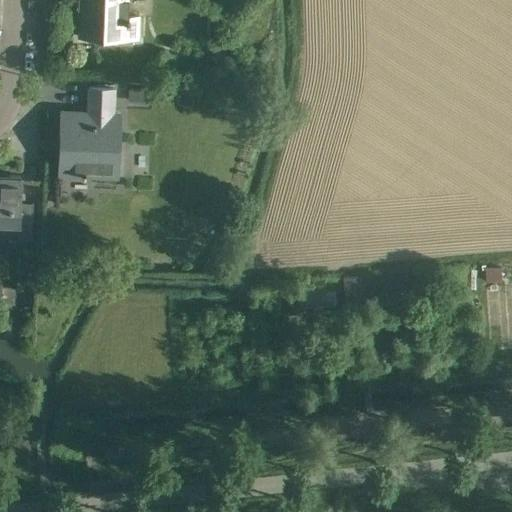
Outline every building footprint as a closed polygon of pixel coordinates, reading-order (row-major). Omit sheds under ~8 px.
[(78,0),(77,35),(139,37),(139,16),(126,16),(126,0),(78,0)] [(85,112),(61,111),(58,182),(61,183),(62,174),(116,176),(118,114),(112,114),(113,88),(86,87),(85,112)] [(128,87),(127,101),(152,103),(152,89),(128,87)] [(0,175),(0,233),(17,234),(17,239),(31,239),(32,203),(19,202),(20,177),(0,175)] [(501,265),(485,266),(486,281),(502,279),(501,265)] [(364,304),(361,276),(343,278),(346,305),(364,304)] [(372,511),(371,500),(346,504),(346,511),(372,511)]
